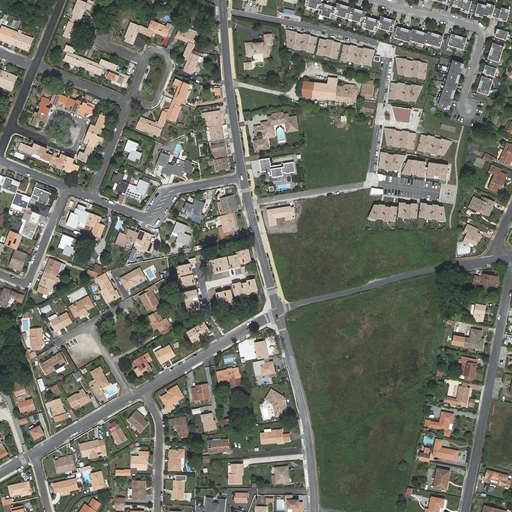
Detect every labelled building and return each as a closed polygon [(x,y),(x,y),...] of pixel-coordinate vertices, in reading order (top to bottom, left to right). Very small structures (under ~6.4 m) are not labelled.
[(89,0),(87,0),(87,3),(80,0),(77,0),(72,14),(73,15),(71,18),(80,22),(85,8),(90,10),(94,2),(89,0)] [(443,44),(465,50),(468,41),(464,40),(465,39),(450,34),(449,36),(446,35),(444,39),(441,38),(441,36),(427,32),(426,34),(411,29),(411,31),(396,27),(396,28),(392,27),(394,21),(380,16),(378,20),(364,16),(366,12),(336,3),(335,7),(321,3),(321,0),(305,0),(304,5),(318,9),(317,13),(332,18),(333,14),(362,23),(361,27),(375,31),(376,27),(391,31),(389,36),(408,41),(408,40),(423,44),(423,42),(442,48),(443,44)] [(435,0),(446,3),(447,2),(454,4),(453,5),(461,8),(461,10),(468,12),(469,11),(475,14),(483,17),(484,14),(491,17),(492,16),(499,18),(498,19),(506,21),(509,10),(502,8),(501,9),(494,7),(495,6),(487,3),(486,6),(478,3),(478,5),(471,3),(472,1),(467,0),(435,0)] [(80,37),(75,35),(80,22),(71,18),(70,21),(69,21),(63,36),(78,42),(80,37)] [(168,22),(166,26),(152,20),(148,28),(146,27),(145,28),(143,34),(151,37),(153,32),(166,38),(172,24),(168,22)] [(143,34),(145,28),(131,22),(125,37),(126,38),(125,41),(133,45),(139,32),(143,34)] [(0,39),(13,45),(18,32),(2,26),(0,30),(0,39)] [(193,49),(199,32),(188,28),(186,32),(179,29),(176,38),(188,43),(187,47),(193,49)] [(29,51),(34,38),(22,33),(23,31),(19,29),(18,32),(13,45),(29,51)] [(298,32),(285,29),(287,47),(293,48),(293,49),(301,51),(301,50),(307,51),(307,52),(315,54),(318,37),(312,36),(312,34),(303,32),(303,34),(298,33),(298,32)] [(478,95),(487,98),(508,32),(497,29),(495,36),(497,37),(495,44),(493,43),(488,58),(490,59),(488,66),(486,65),(484,73),(485,73),(484,77),(482,76),(478,91),(479,92),(478,95)] [(264,35),(265,42),(253,43),(246,43),(247,56),(253,56),(255,53),(262,52),(263,53),(263,57),(269,56),(269,51),(267,49),(268,45),(272,45),(272,34),(264,35)] [(327,41),(319,39),(316,55),(324,57),(324,56),(330,57),(330,58),(337,59),(341,44),(333,42),(333,41),(327,40),(327,41)] [(350,46),(343,44),(339,61),(347,63),(348,61),(354,62),(353,63),(360,65),(360,64),(371,66),(375,51),(364,48),(364,49),(357,48),(357,46),(350,45),(350,46)] [(83,67),(86,58),(73,53),(75,48),(66,45),(64,51),(67,52),(64,61),(79,67),(79,66),(83,67)] [(198,55),(199,52),(193,49),(187,47),(183,56),(188,58),(183,71),(191,74),(193,71),(194,72),(200,56),(198,55)] [(101,59),(99,64),(86,58),(83,67),(86,68),(86,70),(101,76),(104,67),(107,69),(110,62),(101,59)] [(408,60),(395,58),(398,75),(404,76),(404,77),(411,78),(411,77),(418,78),(417,79),(426,80),(428,63),(422,62),(422,61),(413,60),(413,61),(407,61),(408,60)] [(453,61),(439,106),(448,109),(449,105),(450,106),(453,98),(451,97),(454,90),(455,91),(458,83),(456,82),(458,75),(460,76),(462,68),(461,67),(462,64),(453,61)] [(125,87),(129,76),(116,70),(118,65),(110,62),(107,69),(110,70),(109,72),(108,74),(107,77),(107,78),(122,84),(121,86),(125,87)] [(18,77),(2,70),(0,75),(0,82),(1,83),(1,84),(13,89),(18,77)] [(356,102),(357,89),(353,89),(354,85),(345,84),(344,86),(337,86),(338,79),(329,78),(327,84),(304,82),(302,96),(352,102),(356,102)] [(184,100),(190,85),(176,79),(173,84),(178,86),(173,99),(182,103),(183,100),(184,100)] [(415,102),(423,87),(411,85),(411,86),(405,85),(406,83),(397,82),(397,83),(390,82),(388,99),(396,100),(396,99),(402,100),(402,101),(409,102),(409,101),(415,102)] [(361,98),(374,99),(375,88),(369,88),(369,85),(363,84),(361,98)] [(65,104),(66,104),(68,98),(59,94),(60,93),(55,91),(55,92),(44,88),(42,92),(53,97),(51,100),(50,103),(59,106),(60,103),(65,105),(65,104)] [(46,107),(47,103),(50,104),(50,103),(51,100),(43,97),(39,107),(41,107),(39,112),(48,115),(50,109),(46,107)] [(71,111),(77,114),(81,105),(80,104),(81,101),(77,100),(76,101),(68,98),(66,104),(73,107),(71,111)] [(173,99),(168,112),(163,110),(159,119),(165,121),(167,118),(175,122),(181,107),(180,106),(182,103),(173,99)] [(81,105),(77,114),(84,116),(86,112),(93,115),(95,108),(87,105),(87,104),(84,102),(82,105),(81,105)] [(411,109),(391,106),(395,121),(409,123),(411,109)] [(209,127),(222,125),(219,110),(202,113),(203,117),(207,117),(209,127)] [(48,115),(39,112),(38,113),(35,112),(34,115),(35,116),(32,124),(38,127),(41,120),(45,122),(48,115)] [(96,134),(97,133),(101,134),(102,130),(101,130),(107,117),(100,114),(96,126),(91,124),(88,131),(96,134)] [(275,137),(273,130),(273,125),(275,122),(283,121),(287,123),(288,133),(298,131),(296,118),(289,119),(288,116),(283,116),(283,114),(274,116),(274,118),(272,118),(272,120),(271,121),(269,121),(270,123),(262,125),(263,127),(255,128),(256,136),(264,135),(264,138),(253,140),(255,150),(270,148),(268,138),(270,138),(275,137)] [(159,119),(158,123),(144,118),(142,123),(139,121),(136,129),(144,132),(145,130),(160,136),(165,121),(159,119)] [(211,142),(224,140),(222,125),(209,127),(211,142)] [(396,130),(383,128),(386,145),(392,146),(392,147),(399,148),(399,147),(406,148),(405,149),(413,150),(416,134),(409,133),(410,131),(401,130),(401,132),(395,131),(396,130)] [(104,138),(96,135),(96,134),(88,131),(86,137),(90,139),(87,146),(94,148),(97,140),(102,142),(104,138)] [(443,156),(452,141),(442,139),(441,140),(436,139),(437,137),(428,135),(428,136),(421,134),(417,151),(425,153),(425,152),(431,153),(431,155),(438,156),(438,155),(443,156)] [(142,154),(136,151),(139,144),(128,140),(124,150),(130,152),(128,159),(135,162),(136,159),(140,160),(142,154)] [(226,154),(227,154),(224,140),(211,142),(214,156),(215,156),(219,155),(226,154)] [(41,146),(34,143),(32,147),(25,144),(22,151),(32,154),(32,156),(36,158),(37,154),(41,146)] [(511,159),(511,144),(508,143),(500,160),(509,165),(511,159)] [(41,158),(50,162),(53,156),(45,153),(47,148),(41,146),(37,154),(42,156),(41,158)] [(90,158),(94,148),(87,146),(84,153),(80,152),(77,158),(86,162),(88,157),(90,158)] [(174,158),(171,165),(168,163),(172,153),(166,151),(165,154),(161,152),(157,164),(160,165),(158,171),(171,176),(172,173),(176,163),(177,160),(174,158)] [(398,171),(406,156),(394,154),(394,155),(388,154),(388,153),(380,152),(378,168),(384,169),(384,170),(392,171),(392,170),(398,171)] [(59,158),(53,156),(50,162),(58,165),(58,167),(62,168),(63,165),(64,165),(68,157),(61,154),(59,158)] [(227,158),(226,154),(219,155),(215,156),(215,160),(214,160),(216,171),(229,168),(227,158)] [(485,154),(483,159),(492,163),(494,157),(485,154)] [(74,159),(68,157),(64,165),(65,166),(64,169),(68,171),(67,172),(76,175),(79,166),(73,163),(74,159)] [(476,157),(474,164),(482,167),(485,160),(476,157)] [(261,172),(266,171),(267,178),(272,177),(273,180),(281,179),(280,176),(283,176),(283,174),(296,172),(294,162),(271,165),(269,158),(259,160),(261,172)] [(186,160),(183,166),(176,163),(172,173),(183,178),(185,172),(191,174),(194,167),(191,166),(192,162),(186,160)] [(425,162),(407,160),(401,174),(410,176),(410,173),(416,174),(416,177),(423,177),(424,171),(427,171),(426,178),(433,179),(434,176),(439,177),(439,180),(446,181),(448,165),(428,162),(427,168),(424,168),(425,162)] [(499,193),(506,175),(500,173),(491,168),(489,172),(495,175),(488,189),(499,193)] [(126,182),(122,181),(125,174),(118,172),(117,175),(114,174),(111,181),(115,183),(113,189),(125,194),(130,184),(130,182),(131,181),(133,176),(129,174),(126,182)] [(9,191),(16,193),(16,192),(20,182),(6,176),(6,177),(3,185),(2,187),(9,191)] [(144,196),(149,183),(148,182),(141,180),(140,179),(137,187),(132,184),(130,184),(125,194),(139,200),(141,194),(144,196)] [(447,199),(449,184),(441,183),(440,199),(447,199)] [(35,187),(31,198),(47,204),(51,193),(35,187)] [(26,209),(31,198),(16,192),(16,193),(12,203),(26,209)] [(220,198),(224,211),(220,212),(221,216),(233,213),(238,212),(233,195),(220,198)] [(494,202),(484,198),(483,201),(474,197),(469,206),(478,210),(479,209),(487,213),(491,205),(493,206),(494,202)] [(206,203),(198,199),(195,205),(187,202),(184,209),(187,211),(186,214),(191,216),(194,209),(202,212),(206,203)] [(417,204),(411,204),(410,205),(405,205),(405,203),(398,203),(397,218),(403,218),(403,219),(410,219),(410,218),(416,218),(417,204)] [(436,220),(436,219),(436,221),(446,222),(443,207),(438,206),(438,205),(432,204),(432,206),(426,205),(426,204),(420,203),(418,217),(424,218),(424,220),(430,221),(430,219),(436,220)] [(378,206),(373,205),(367,219),(376,221),(376,219),(382,220),(382,221),(388,222),(388,221),(395,222),(397,207),(390,207),(390,208),(384,207),(384,206),(378,205),(378,206)] [(290,206),(267,210),(270,227),(277,225),(276,219),(285,217),(285,221),(293,220),(292,216),(295,215),(294,208),(291,208),(290,206)] [(79,225),(85,228),(90,214),(77,208),(74,214),(72,213),(67,225),(76,228),(78,221),(81,222),(79,225)] [(338,215),(343,219),(347,214),(342,210),(338,215)] [(233,230),(237,229),(233,213),(221,216),(220,216),(224,233),(221,234),(222,239),(235,236),(233,230)] [(92,233),(100,237),(101,233),(104,226),(96,222),(98,217),(90,214),(85,228),(84,230),(85,230),(85,229),(88,230),(90,225),(94,227),(92,233)] [(31,239),(37,224),(29,221),(27,220),(21,235),(22,235),(31,239)] [(177,222),(172,234),(178,237),(177,240),(188,245),(191,236),(184,234),(187,226),(177,222)] [(476,246),(478,240),(476,240),(479,233),(477,233),(478,229),(467,224),(464,232),(467,234),(463,243),(472,247),(473,245),(476,246)] [(124,234),(120,232),(116,244),(124,247),(127,240),(135,243),(139,233),(126,228),(124,234)] [(16,249),(22,235),(21,235),(11,230),(5,245),(16,249)] [(135,243),(135,244),(138,245),(143,247),(142,250),(147,252),(148,248),(151,249),(154,242),(151,241),(153,235),(140,230),(139,233),(135,243)] [(78,240),(63,234),(59,246),(64,249),(63,253),(70,256),(71,252),(75,254),(77,249),(71,246),(72,244),(76,245),(78,240)] [(379,268),(381,245),(368,244),(367,259),(364,259),(363,274),(370,275),(371,267),(379,268)] [(16,249),(9,266),(21,270),(27,254),(16,249)] [(236,252),(237,255),(228,256),(231,269),(241,267),(240,264),(251,262),(248,249),(236,252)] [(57,273),(58,273),(59,270),(63,271),(65,265),(50,258),(46,268),(44,272),(56,276),(57,273)] [(227,258),(207,262),(210,274),(229,270),(227,258)] [(190,264),(178,266),(182,287),(195,284),(190,264)] [(102,267),(95,265),(94,268),(93,271),(98,273),(100,274),(102,267)] [(126,288),(136,283),(136,281),(144,276),(140,268),(121,279),(126,288)] [(39,285),(40,286),(38,291),(45,294),(47,289),(51,291),(55,280),(56,277),(56,276),(44,272),(43,276),(39,285)] [(98,282),(109,302),(114,299),(115,299),(120,297),(116,290),(114,291),(107,278),(105,273),(95,279),(97,283),(98,282)] [(483,277),(475,276),(473,282),(497,286),(499,277),(483,274),(483,277)] [(255,279),(232,284),(235,297),(258,291),(255,279)] [(158,304),(151,291),(157,287),(155,284),(145,289),(147,293),(141,296),(148,309),(152,307),(154,311),(159,307),(158,304)] [(1,296),(0,295),(0,304),(6,307),(10,297),(18,300),(20,294),(5,288),(1,296)] [(196,289),(183,292),(187,311),(201,308),(196,289)] [(231,290),(216,293),(218,306),(234,302),(231,290)] [(75,316),(79,314),(80,316),(83,314),(84,315),(88,313),(87,310),(94,306),(88,296),(80,301),(81,303),(75,307),(74,305),(70,308),(75,316)] [(470,316),(483,319),(486,306),(485,305),(477,304),(476,304),(476,305),(472,304),(470,316)] [(36,309),(32,312),(39,323),(43,321),(36,309)] [(160,331),(168,327),(167,326),(170,325),(166,318),(162,320),(157,311),(149,316),(156,329),(158,328),(160,331)] [(70,312),(68,313),(67,312),(59,317),(58,317),(56,315),(55,314),(50,317),(49,319),(56,331),(74,321),(70,312)] [(204,321),(186,332),(192,343),(211,333),(204,321)] [(41,350),(40,345),(43,345),(42,328),(30,328),(31,337),(30,337),(31,346),(32,346),(32,350),(41,350)] [(484,339),(480,339),(482,331),(472,329),(470,338),(454,336),(452,343),(468,347),(468,350),(472,351),(473,347),(482,349),(484,339)] [(268,357),(265,340),(254,343),(258,359),(268,357)] [(162,348),(154,353),(160,363),(175,355),(169,345),(163,349),(162,348)] [(28,349),(31,359),(37,356),(35,351),(31,352),(30,349),(28,349)] [(55,370),(67,364),(61,353),(40,364),(46,374),(55,369),(55,370)] [(148,353),(144,355),(138,359),(139,360),(135,362),(138,367),(135,369),(138,375),(141,373),(140,371),(146,368),(148,372),(152,370),(148,362),(152,360),(148,353)] [(462,357),(462,361),(467,362),(464,375),(474,377),(477,364),(475,364),(476,360),(462,357)] [(265,360),(259,361),(261,375),(274,372),(273,366),(271,366),(270,362),(265,363),(265,360)] [(101,388),(108,384),(100,368),(92,372),(96,379),(92,381),(100,395),(103,393),(101,388)] [(240,377),(238,368),(217,372),(219,382),(230,380),(231,385),(232,385),(236,384),(237,388),(241,387),(239,378),(240,377)] [(72,374),(75,379),(81,375),(78,370),(72,374)] [(56,383),(50,386),(54,395),(60,392),(56,383)] [(23,384),(13,387),(16,396),(27,393),(24,384),(23,384)] [(172,404),(184,397),(177,385),(167,391),(168,392),(160,397),(166,406),(165,407),(168,411),(174,407),(172,404)] [(210,398),(208,386),(196,388),(192,389),(194,400),(210,398)] [(466,403),(467,403),(470,387),(468,387),(465,387),(461,386),(459,386),(457,399),(453,399),(454,398),(447,397),(446,402),(466,405),(466,403)] [(76,395),(67,399),(72,407),(79,403),(80,405),(88,401),(86,398),(87,397),(83,390),(80,391),(81,393),(76,395)] [(273,390),(267,400),(275,404),(278,415),(287,413),(286,408),(287,407),(286,401),(285,400),(284,399),(285,398),(285,396),(273,390)] [(21,412),(35,408),(33,399),(25,401),(23,396),(17,398),(21,412)] [(65,413),(60,398),(50,401),(56,422),(68,418),(67,413),(65,413)] [(141,431),(148,423),(138,414),(139,413),(136,411),(129,420),(141,431)] [(442,412),(440,423),(430,421),(429,426),(448,430),(449,423),(452,423),(454,414),(442,412)] [(213,413),(202,415),(205,431),(215,429),(213,413)] [(26,417),(18,420),(20,426),(28,423),(26,417)] [(185,417),(172,419),(173,424),(177,424),(179,438),(189,436),(185,417)] [(237,417),(225,420),(227,428),(238,425),(237,417)] [(111,433),(118,445),(127,440),(118,424),(110,429),(112,432),(111,433)] [(40,425),(29,431),(34,441),(45,434),(40,425)] [(262,443),(276,442),(275,441),(283,440),(283,441),(290,441),(289,434),(282,435),(282,430),(271,430),(272,432),(261,433),(262,443)] [(209,453),(229,452),(228,439),(220,439),(220,441),(213,441),(213,439),(208,440),(209,453)] [(451,450),(441,448),(442,440),(437,439),(433,455),(456,460),(458,451),(451,450)] [(98,440),(80,444),(83,457),(87,456),(86,455),(90,454),(97,452),(101,451),(98,440)] [(176,450),(176,452),(170,452),(170,461),(172,461),(172,464),(170,463),(169,470),(180,470),(181,458),(183,458),(183,450),(176,450)] [(148,452),(140,452),(140,456),(132,456),(132,467),(138,467),(138,469),(146,469),(146,457),(148,457),(148,452)] [(420,452),(419,460),(429,462),(431,454),(429,454),(424,453),(420,452)] [(67,458),(55,461),(58,473),(75,469),(72,455),(67,457),(67,458)] [(242,476),(239,476),(239,474),(243,474),(243,464),(232,464),(232,473),(230,473),(230,483),(242,483),(242,476)] [(272,475),(273,483),(289,482),(287,467),(275,468),(276,475),(272,475)] [(445,489),(446,481),(448,481),(450,471),(438,469),(434,487),(445,489)] [(507,480),(508,476),(487,470),(484,481),(489,482),(490,479),(499,481),(498,485),(509,488),(511,481),(507,480)] [(101,471),(91,474),(93,480),(92,481),(94,489),(105,487),(101,471)] [(76,479),(54,484),(56,492),(60,492),(60,493),(78,489),(76,479)] [(174,480),(173,499),(183,499),(184,481),(174,480)] [(146,499),(146,491),(145,491),(143,491),(143,486),(145,486),(145,481),(133,481),(132,499),(146,499)] [(28,482),(9,486),(11,496),(21,493),(22,495),(31,493),(28,482)] [(236,493),(235,501),(248,502),(248,493),(236,493)] [(303,511),(303,502),(300,502),(300,500),(293,500),(293,495),(285,495),(285,502),(287,502),(287,509),(293,509),(292,511),(303,511)] [(444,499),(432,497),(430,509),(429,511),(438,511),(440,507),(443,507),(444,499)] [(213,499),(207,498),(204,511),(224,511),(226,500),(219,499),(219,503),(213,503),(213,499)] [(94,511),(100,504),(93,499),(88,507),(85,505),(80,511),(94,511)]
